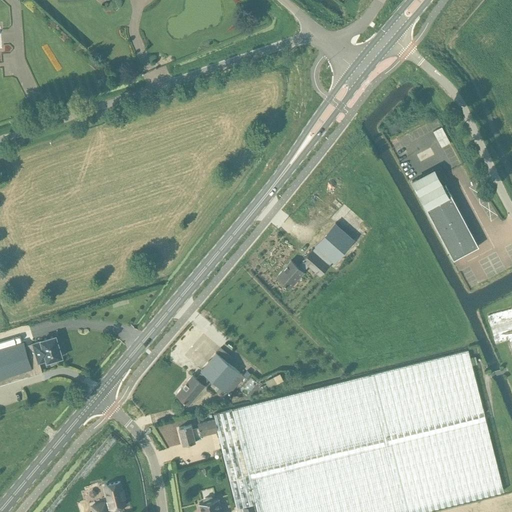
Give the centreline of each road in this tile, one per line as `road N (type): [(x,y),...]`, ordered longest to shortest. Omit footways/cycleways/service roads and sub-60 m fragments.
road 1 (unclassified): [(0,140),(317,35)]
road 2 (secondary): [(96,397),(292,161)]
road 3 (unclassified): [(511,208),(454,89),(393,41)]
road 4 (secondary): [(0,511),(96,397)]
road 5 (unclassified): [(162,511),(141,439),(96,397)]
